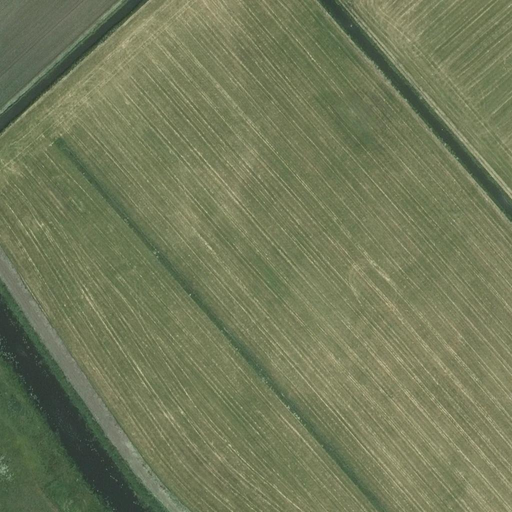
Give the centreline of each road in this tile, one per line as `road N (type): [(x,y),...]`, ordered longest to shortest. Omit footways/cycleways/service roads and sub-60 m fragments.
road 1 (track): [(170,511),(124,458),(0,269)]
road 2 (track): [(336,0),(511,200)]
road 3 (track): [(0,113),(124,0)]
